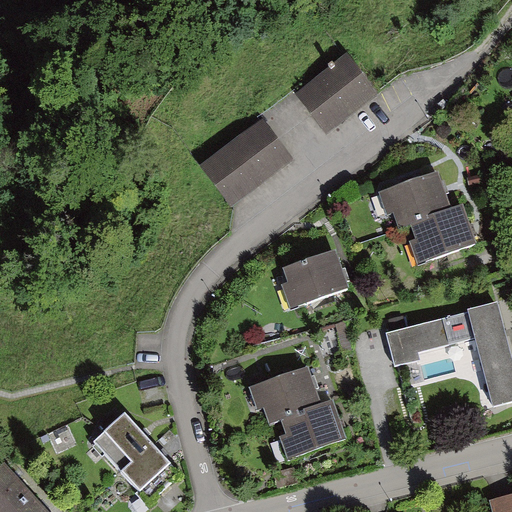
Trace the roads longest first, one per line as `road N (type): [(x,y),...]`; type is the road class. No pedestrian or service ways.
road 1 (residential): [(216,511),(173,378),(167,326),(180,287),(226,236),(407,103)]
road 2 (residential): [(511,444),(249,511)]
road 3 (track): [(407,103),(462,72),(511,18)]
